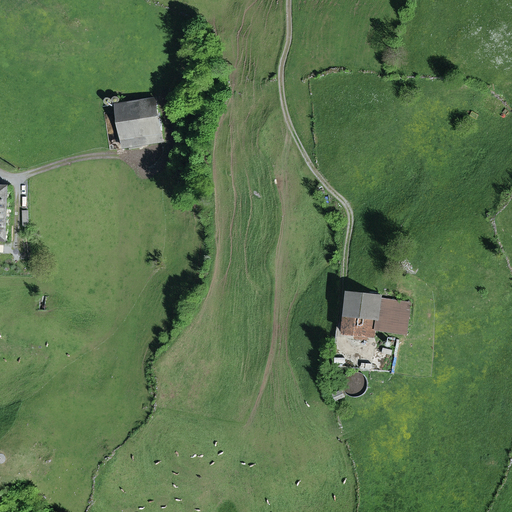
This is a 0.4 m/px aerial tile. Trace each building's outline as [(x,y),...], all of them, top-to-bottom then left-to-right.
[(118,105),(124,148),(162,141),(155,99),(118,105)] [(0,240),(8,241),(10,186),(0,185),(0,240)] [(381,298),(381,296),(349,293),(344,333),(369,336),(374,336),(375,331),(376,319),(378,319),(381,298)] [(375,331),(406,334),(410,302),(381,298),(378,319),(376,319),(375,331)] [(378,371),(392,371),(392,357),(378,356),(378,371)]
